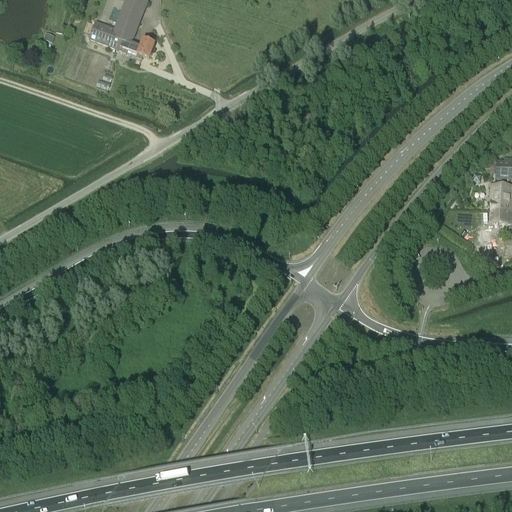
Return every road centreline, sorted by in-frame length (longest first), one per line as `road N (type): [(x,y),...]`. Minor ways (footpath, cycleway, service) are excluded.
road 1 (motorway): [(511,431),(269,464),(20,511)]
road 2 (unclassified): [(0,241),(419,0)]
road 3 (motorway): [(303,281),(206,233),(145,234),(0,312)]
road 4 (secondary): [(511,67),(416,141),(303,281)]
road 5 (secondary): [(303,281),(142,511)]
road 6 (secondary): [(338,303),(511,98)]
road 7 (motorway): [(247,511),(511,474)]
road 8 (secondary): [(186,511),(338,303)]
road 9 (motorway): [(511,348),(400,336),(338,303)]
